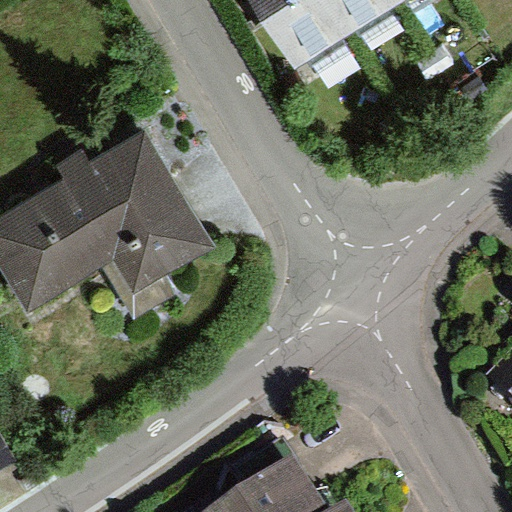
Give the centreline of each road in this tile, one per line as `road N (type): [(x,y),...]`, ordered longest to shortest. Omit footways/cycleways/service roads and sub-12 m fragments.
road 1 (residential): [(46,511),(208,405),(362,286)]
road 2 (residential): [(362,286),(182,0)]
road 3 (residential): [(362,286),(485,511)]
road 4 (residential): [(362,286),(511,154)]
